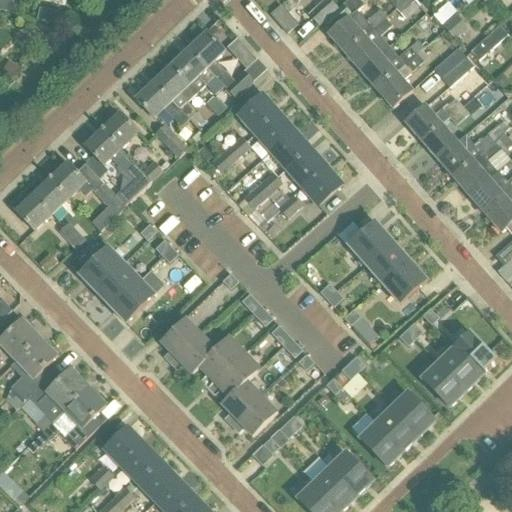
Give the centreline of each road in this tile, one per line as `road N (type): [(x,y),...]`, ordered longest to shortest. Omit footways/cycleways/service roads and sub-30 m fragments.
road 1 (residential): [(511,317),(230,0)]
road 2 (residential): [(252,511),(0,245)]
road 3 (residential): [(0,185),(190,0)]
